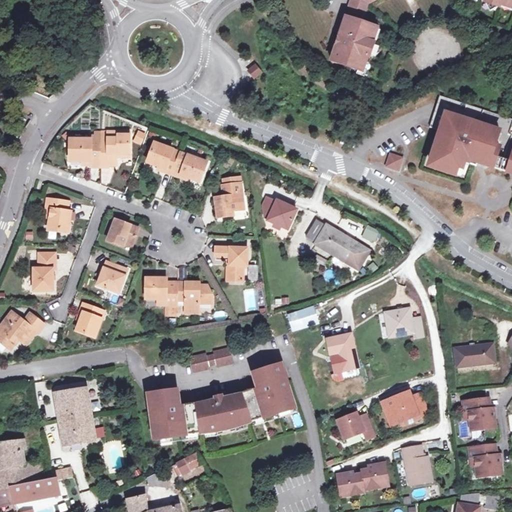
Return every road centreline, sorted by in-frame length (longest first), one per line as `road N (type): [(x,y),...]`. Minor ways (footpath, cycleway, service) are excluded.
road 1 (residential): [(166,83),(212,112),(380,181),(436,232)]
road 2 (residential): [(148,385),(286,353),(309,417),(322,511)]
road 3 (residential): [(336,469),(445,429),(440,375)]
road 4 (residential): [(440,375),(428,307),(407,266),(436,232)]
